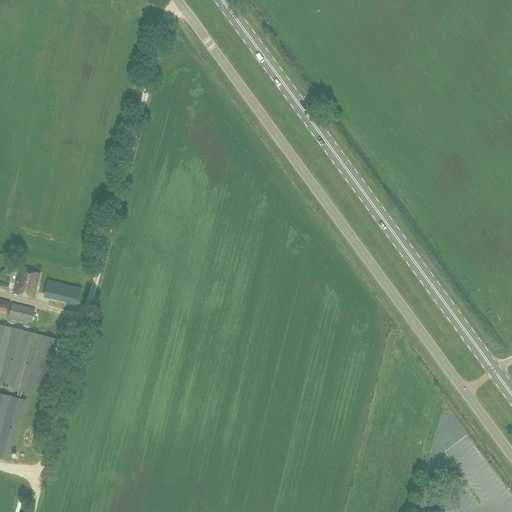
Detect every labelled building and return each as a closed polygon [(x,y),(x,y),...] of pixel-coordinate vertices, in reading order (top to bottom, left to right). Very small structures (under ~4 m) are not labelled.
[(15,294),(34,298),(40,274),(20,269),(15,294)] [(52,298),(57,279),(45,276),(39,295),(52,298)] [(11,303),(0,300),(0,313),(7,315),(11,303)] [(35,309),(12,304),(9,317),(31,323),(35,309)] [(57,340),(27,332),(0,325),(0,385),(43,397),(57,340)] [(0,393),(0,459),(11,462),(26,400),(0,393)]
